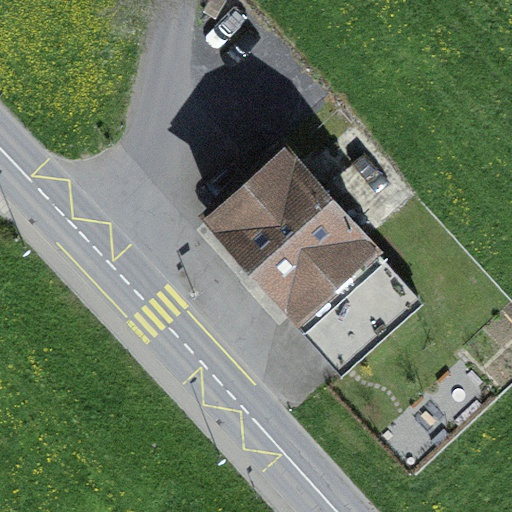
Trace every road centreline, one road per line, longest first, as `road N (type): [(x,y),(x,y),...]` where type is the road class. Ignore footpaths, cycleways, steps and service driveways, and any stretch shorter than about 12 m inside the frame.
road 1 (tertiary): [(335,511),(96,253)]
road 2 (unclassified): [(96,253),(158,101),(180,0)]
road 3 (tertiary): [(96,253),(0,149)]
